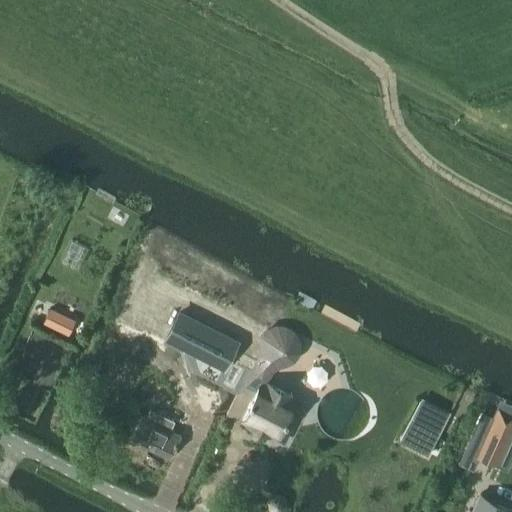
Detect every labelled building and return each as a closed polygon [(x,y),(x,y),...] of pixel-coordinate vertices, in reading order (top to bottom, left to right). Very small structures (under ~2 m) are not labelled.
[(51,308),(44,321),(69,333),(76,320),(51,308)] [(180,311),(167,336),(225,365),(237,340),(180,311)] [(265,429),(279,437),(287,423),(283,421),(287,413),(289,414),(296,400),(286,395),(284,390),(273,384),(271,387),(260,382),(242,418),(254,424),(256,420),(266,425),(265,429)] [(421,400),(411,417),(440,432),(449,414),(421,400)] [(171,428),(175,419),(152,408),(148,417),(143,415),(132,437),(170,456),(181,433),(171,428)] [(478,423),(461,461),(474,467),(479,455),(497,463),(508,437),(490,429),(478,423)] [(273,495),(270,501),(271,507),(277,510),(283,509),(287,503),(285,497),(279,493),(273,495)] [(507,511),(510,508),(480,494),(474,509),(469,507),(466,511),(507,511)]
